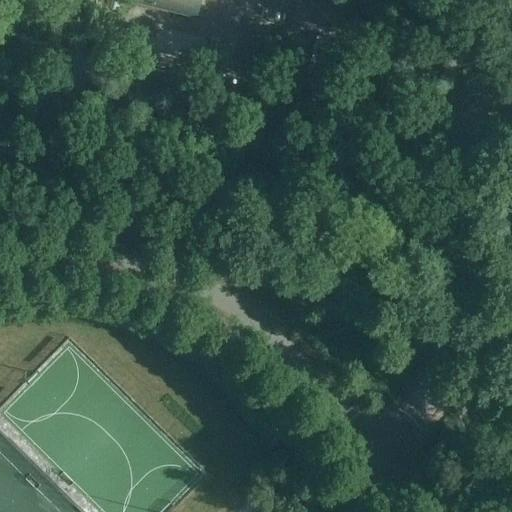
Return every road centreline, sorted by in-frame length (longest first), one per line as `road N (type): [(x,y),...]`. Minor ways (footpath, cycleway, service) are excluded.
road 1 (unknown): [(511,309),(369,262),(156,169),(63,147),(0,145)]
road 2 (unclassified): [(0,252),(100,251),(188,278),(249,316),(441,511)]
